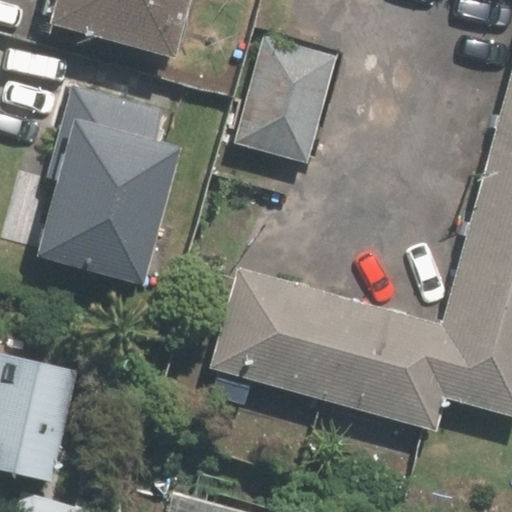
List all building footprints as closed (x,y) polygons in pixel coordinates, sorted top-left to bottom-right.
[(191,0),(57,0),(54,13),(181,44),(191,0)] [(338,48),(263,27),(231,136),(306,158),(338,48)] [(445,392),(511,409),(511,46),(442,315),(235,261),(207,368),(436,428),(445,392)] [(164,97),(70,74),(53,146),(63,148),(39,249),(145,275),(178,135),(156,130),(164,97)] [(78,365),(0,346),(0,463),(52,476),(78,365)] [(162,511),(284,511),(173,478),(162,511)] [(96,511),(99,499),(15,482),(8,511),(96,511)]
